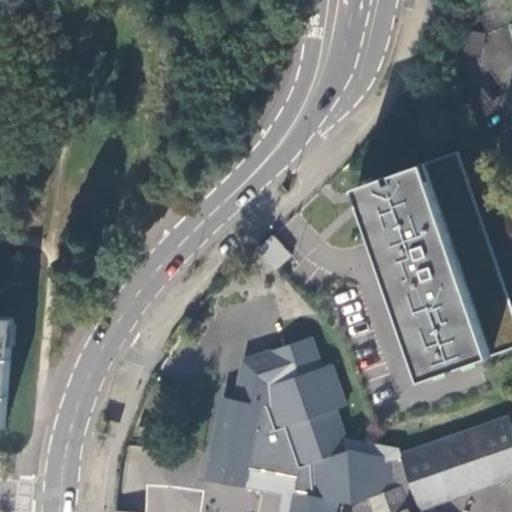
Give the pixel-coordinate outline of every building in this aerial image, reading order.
[(493,25),(511,19),(511,2),(511,0),(478,0),(485,28),(493,25)] [(486,34),(467,30),(459,54),(481,59),(486,34)] [(462,101),(480,122),(500,105),(483,84),(462,101)] [(511,120),(492,137),(509,159),(511,156),(511,120)] [(511,287),(466,151),(363,186),(382,242),(431,385),(511,358),(511,287)] [(285,226),(258,252),(288,282),(314,256),(285,226)] [(14,318),(0,316),(0,424),(6,425),(14,318)] [(421,511),(420,507),(511,474),(511,428),(511,426),(498,431),(494,421),(387,456),(348,449),(334,408),(344,405),(329,364),(320,367),(310,337),(270,349),(280,380),(260,387),(274,428),(285,424),(292,444),(299,465),(311,461),(314,493),(291,488),(288,506),(286,511),(331,511),(334,496),(352,500),(370,495),(375,511),(421,511)] [(507,416),(494,421),(498,431),(511,426),(507,416)] [(292,444),(274,441),(263,502),(288,506),(291,488),(314,493),(311,461),(299,465),(292,444)]
